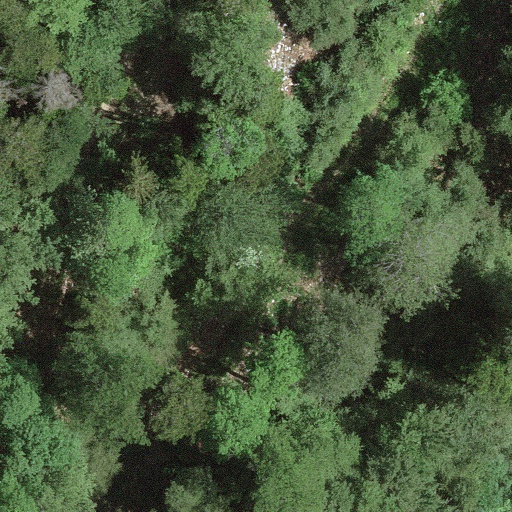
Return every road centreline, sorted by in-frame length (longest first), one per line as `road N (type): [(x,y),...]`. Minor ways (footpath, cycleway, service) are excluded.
road 1 (track): [(473,0),(312,237),(85,511)]
road 2 (track): [(164,0),(0,314)]
